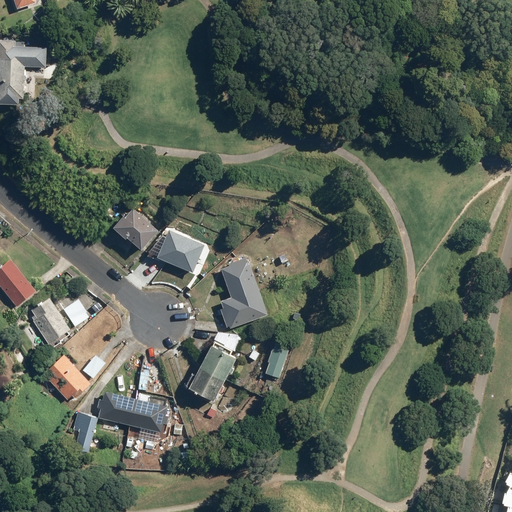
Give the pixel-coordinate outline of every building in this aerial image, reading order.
[(11,0),(15,10),(35,4),(33,0),(11,0)] [(13,42),(0,41),(0,99),(21,101),(22,68),(44,69),(44,49),(13,48),(13,42)] [(157,232),(131,208),(112,228),(137,252),(157,232)] [(205,247),(167,232),(155,260),(193,275),(205,247)] [(9,256),(0,262),(0,288),(16,309),(37,293),(9,256)] [(266,316),(248,263),(220,272),(229,298),(218,302),(221,310),(218,310),(225,328),(227,327),(228,329),(266,316)] [(47,298),(22,314),(29,324),(26,326),(41,349),(68,332),(67,331),(88,317),(84,313),(86,312),(77,300),(56,313),(47,298)] [(210,404),(234,358),(227,354),(229,352),(212,343),(210,345),(209,344),(184,390),(210,404)] [(290,348),(274,343),(272,350),(270,349),(266,363),(267,363),(264,374),(279,379),(290,348)] [(88,385),(88,384),(105,364),(94,355),(79,374),(61,355),(41,374),(69,403),(88,385)] [(148,370),(139,369),(137,391),(146,392),(148,370)] [(147,403),(102,392),(100,400),(98,399),(96,408),(98,409),(96,419),(140,429),(139,434),(157,438),(166,400),(149,396),(147,403)] [(95,416),(77,413),(69,451),(87,455),(95,416)] [(511,511),(511,459),(509,463),(511,464),(509,466),(511,469),(507,474),(505,473),(500,483),(502,484),(501,486),(505,487),(502,494),(500,494),(498,504),(499,505),(499,507),(503,508),(502,511),(511,511)]
